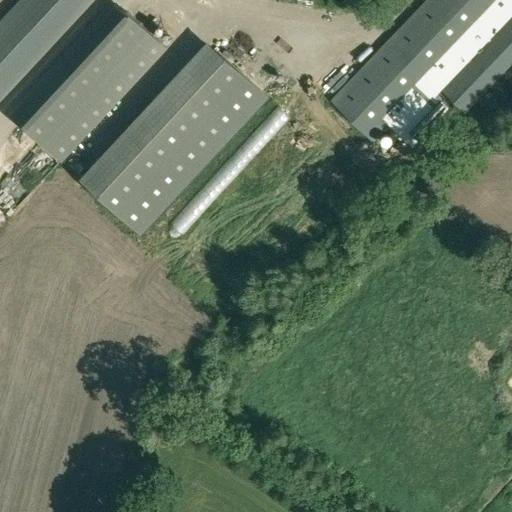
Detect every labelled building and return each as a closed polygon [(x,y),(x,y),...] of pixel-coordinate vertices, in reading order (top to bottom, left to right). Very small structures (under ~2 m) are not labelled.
[(0,101),(93,2),(90,0),(18,0),(0,20),(0,101)] [(373,141),(508,0),(425,0),(330,100),(373,141)] [(59,159),(164,46),(125,9),(19,122),(59,159)] [(511,15),(442,90),(465,113),(511,63),(511,15)] [(269,97),(207,41),(77,178),(140,235),(269,97)]
